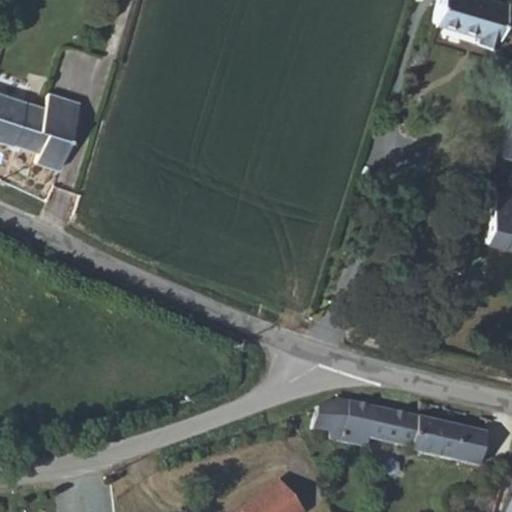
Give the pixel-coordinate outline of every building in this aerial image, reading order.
[(488,56),(500,10),(469,0),(437,0),(428,28),(470,41),(468,50),(488,56)] [(0,149),(11,154),(12,151),(26,105),(0,96),(0,149)] [(42,110),(26,105),(12,151),(37,157),(35,168),(54,175),(77,105),(47,96),(42,110)] [(511,202),(489,196),(476,246),(511,255),(511,219),(506,218),(511,202)] [(480,432),(414,416),(334,398),(314,405),(312,414),(307,428),(325,433),(324,438),(331,440),(328,454),(359,462),(366,439),(473,465),(480,432)] [(198,492),(214,511),(233,511),(270,482),(245,453),(198,492)] [(503,511),(511,511),(511,498),(508,498),(503,511)]
